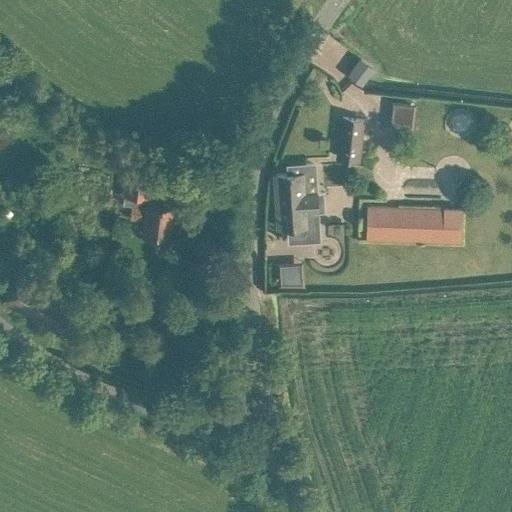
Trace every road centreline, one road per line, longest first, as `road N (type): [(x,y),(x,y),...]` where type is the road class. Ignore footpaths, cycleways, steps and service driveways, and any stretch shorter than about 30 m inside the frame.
road 1 (unclassified): [(268,433),(252,143),(269,102),(339,0)]
road 2 (unclassified): [(0,311),(60,354),(241,434),(268,433)]
